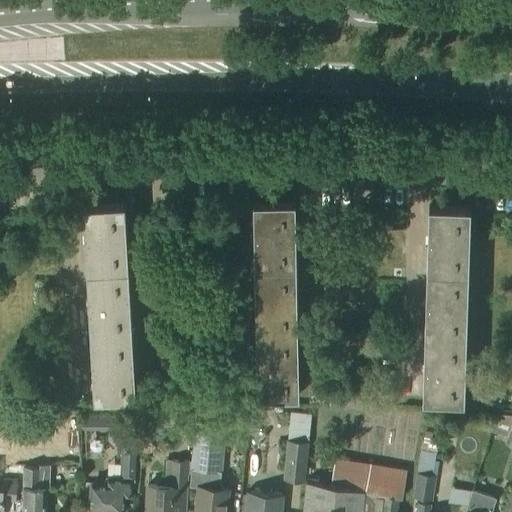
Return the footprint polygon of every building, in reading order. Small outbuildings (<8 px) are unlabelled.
[(295,200),(253,201),(253,234),(295,233),(295,200)] [(124,202),(83,205),(85,238),(126,235),(124,202)] [(427,205),(426,238),(468,239),(469,206),(427,205)] [(295,233),(253,234),(254,265),(296,265),(295,233)] [(126,235),(85,238),(86,270),(128,268),(126,235)] [(426,238),(425,270),(467,271),(468,239),(426,238)] [(296,265),(254,265),(255,297),(296,297),(296,265)] [(128,268),(86,270),(88,302),(130,300),(128,268)] [(425,270),(424,302),(466,303),(467,271),(425,270)] [(296,297),(255,297),(255,329),(297,328),(296,297)] [(130,300),(88,302),(90,334),(131,332),(130,300)] [(424,302),(423,334),(465,336),(466,303),(424,302)] [(297,328),(255,329),(256,361),(297,360),(297,328)] [(131,332),(90,334),(91,366),(133,364),(131,332)] [(423,334),(423,367),(464,368),(465,336),(423,334)] [(297,360),(256,361),(256,395),(273,395),(274,399),(281,399),(281,395),(298,395),(297,360)] [(133,364),(91,366),(93,399),(135,397),(133,364)] [(423,367),(422,400),(463,401),(464,368),(423,367)] [(352,391),(329,391),(329,404),(352,404),(352,391)] [(290,410),(283,478),(303,480),(309,412),(290,410)] [(81,415),(81,428),(98,428),(97,415),(81,415)] [(195,419),(189,485),(198,486),(194,511),(224,511),(227,488),(222,487),(219,480),(225,422),(195,419)] [(0,452),(18,451),(17,431),(0,431),(0,452)] [(421,441),(420,450),(436,453),(437,444),(423,442),(421,441)] [(91,482),(89,508),(123,510),(124,494),(129,494),(130,479),(136,480),(138,446),(121,446),(119,478),(106,477),(106,482),(91,482)] [(305,480),(301,511),(396,511),(398,496),(404,496),(406,469),(334,457),(329,484),(305,480)] [(147,484),(145,511),(185,511),(188,461),(164,460),(163,485),(147,484)] [(24,466),(21,511),(45,511),(46,487),(49,487),(50,467),(24,466)] [(416,472),(412,498),(432,501),(436,475),(416,472)] [(511,511),(511,477),(501,511),(511,511)] [(0,483),(0,511),(1,511),(3,498),(15,499),(16,478),(4,478),(3,484),(0,483)] [(247,490),(244,511),(280,511),(282,493),(247,490)] [(471,495),(465,511),(489,511),(494,497),(472,490),(471,495)] [(429,511),(430,503),(417,501),(415,511),(429,511)]
